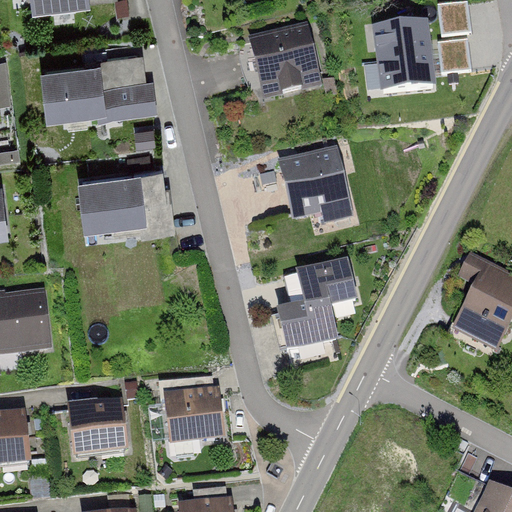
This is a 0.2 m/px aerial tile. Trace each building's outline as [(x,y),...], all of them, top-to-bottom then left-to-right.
[(92,0),(32,0),(33,9),(93,2),(92,0)] [(444,38),(475,36),(473,3),(442,5),(444,38)] [(435,19),(378,24),(381,63),(368,64),(370,93),(440,88),(435,19)] [(308,26),(251,39),(265,101),(322,88),(308,26)] [(473,39),(444,41),(445,73),(475,71),(473,39)] [(150,50),(41,66),(49,119),(100,112),(102,123),(159,114),(150,50)] [(336,150),(275,162),(287,222),(348,210),(336,150)] [(157,168),(74,180),(79,219),(131,212),(133,231),(165,226),(157,168)] [(5,182),(0,182),(0,243),(13,241),(5,182)] [(511,335),(511,275),(470,255),(457,282),(474,290),(457,324),(481,336),(485,329),(509,341),(511,335)] [(346,262),(292,274),(301,314),(355,302),(346,262)] [(46,291),(0,296),(0,380),(2,380),(0,365),(0,357),(53,351),(46,291)] [(326,311),(270,323),(277,357),(333,345),(326,311)] [(223,389),(165,396),(172,450),(230,442),(223,389)] [(126,401),(69,407),(75,460),(132,454),(126,401)] [(25,411),(0,414),(0,468),(31,464),(25,411)] [(511,511),(511,492),(488,480),(471,511),(511,511)] [(236,511),(234,499),(179,507),(180,511),(236,511)]
